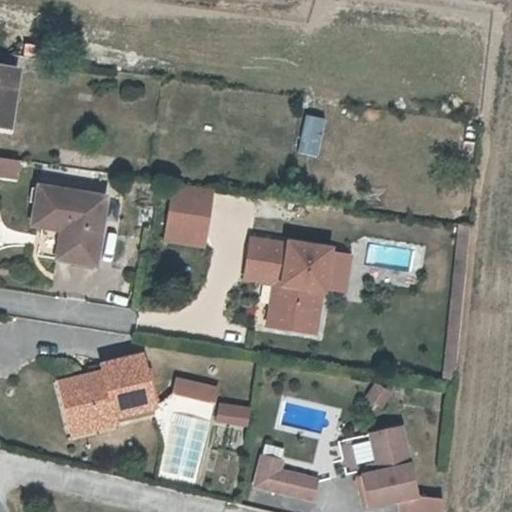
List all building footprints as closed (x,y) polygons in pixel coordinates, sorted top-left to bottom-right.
[(7,86),(12,54),(0,52),(0,128),(1,129),(7,86)] [(33,57),(12,54),(7,86),(28,89),(33,57)] [(10,156),(0,154),(0,171),(7,173),(10,156)] [(98,193),(31,182),(25,221),(37,223),(32,253),(87,261),(98,193)] [(169,183),(167,196),(205,201),(206,188),(169,183)] [(205,201),(167,196),(163,224),(201,229),(205,201)] [(199,243),(201,229),(163,224),(161,238),(199,243)] [(469,229),(458,227),(444,383),(455,384),(469,229)] [(252,240),(247,269),(281,277),(275,326),(314,333),(321,290),(326,291),(332,248),(291,240),(289,247),(252,240)] [(281,277),(247,269),(245,281),(270,285),(264,324),(275,326),(281,277)] [(127,404),(160,396),(148,350),(114,360),(115,369),(93,374),(91,365),(66,373),(79,418),(102,413),(103,420),(129,414),(127,404)] [(201,392),(205,377),(172,370),(169,385),(201,392)] [(220,380),(205,377),(201,392),(217,396),(220,380)] [(173,408),(210,413),(211,401),(175,396),(173,408)] [(221,404),(219,417),(246,422),(248,409),(221,404)] [(379,473),(363,476),(358,477),(364,508),(398,501),(418,497),(403,428),(371,435),(379,473)] [(361,470),(363,476),(379,473),(371,435),(365,436),(372,468),(361,470)] [(283,491),(288,472),(278,469),(281,460),(261,455),(254,484),(283,491)] [(316,478),(288,472),(283,491),(311,498),(316,478)] [(418,497),(398,501),(400,511),(441,511),(443,499),(418,497)]
